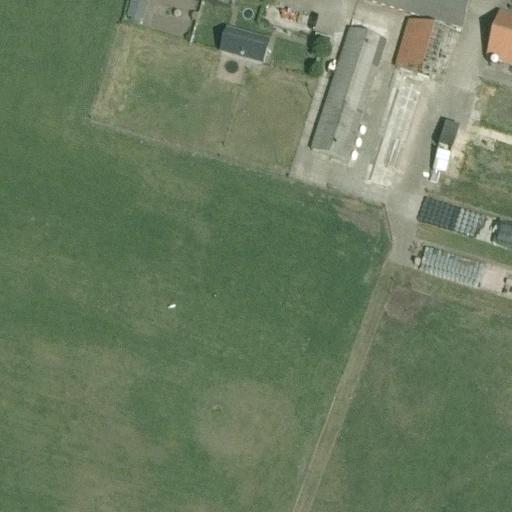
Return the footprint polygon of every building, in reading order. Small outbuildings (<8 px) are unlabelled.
[(462,31),(470,0),(358,0),(358,1),(462,31)] [(511,67),(511,18),(501,15),(488,60),(511,67)] [(411,23),(376,182),(407,189),(442,30),(411,23)] [(229,30),(221,54),(263,66),(270,42),(229,30)] [(452,78),(460,35),(441,32),(433,75),(452,78)] [(348,164),(385,45),(351,34),(314,153),(348,164)] [(511,196),(511,145),(463,133),(458,154),(444,150),(437,176),(511,196)] [(511,251),(511,235),(504,235),(503,251),(511,251)]
